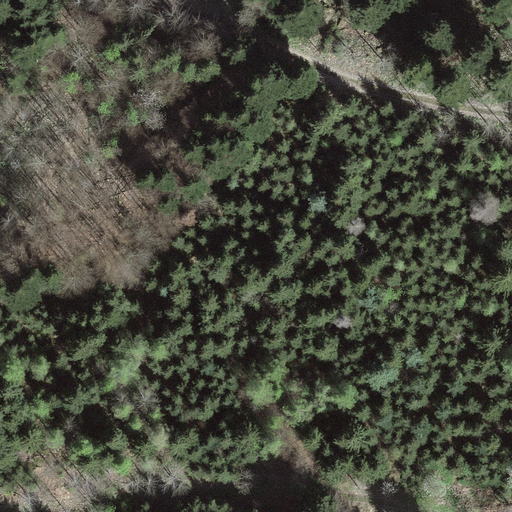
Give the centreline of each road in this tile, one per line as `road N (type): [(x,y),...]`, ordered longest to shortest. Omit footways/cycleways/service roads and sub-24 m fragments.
road 1 (track): [(0,504),(253,487),(346,495),(414,511)]
road 2 (track): [(168,0),(339,76),(408,98),(511,110)]
